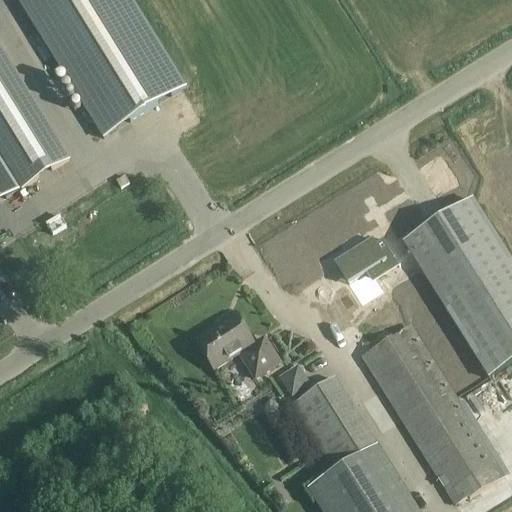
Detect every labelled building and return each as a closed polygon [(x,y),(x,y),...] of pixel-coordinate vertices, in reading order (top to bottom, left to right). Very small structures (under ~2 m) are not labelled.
[(185,89),(129,0),(16,0),(103,140),(185,89)] [(59,144),(0,50),(0,156),(21,191),(69,161),(59,144)] [(0,164),(0,204),(18,193),(0,164)] [(511,364),(511,265),(473,203),(404,245),(489,379),(511,364)] [(347,257),(334,265),(337,270),(338,269),(348,286),(365,276),(365,277),(369,274),(374,281),(384,274),(397,266),(399,269),(400,269),(383,242),(376,246),(372,241),(365,245),(365,246),(347,258),(347,257)] [(253,346),(236,320),(196,345),(214,373),(238,358),(255,384),(282,367),(265,339),(253,346)] [(411,330),(363,360),(455,508),(467,500),(469,502),(504,480),(411,330)] [(288,374),(278,380),(291,401),(311,387),(304,377),(295,384),(288,374)] [(336,387),(294,414),(332,476),(375,450),(336,387)] [(332,476),(307,492),(319,511),(417,511),(378,448),(375,450),(332,476)]
